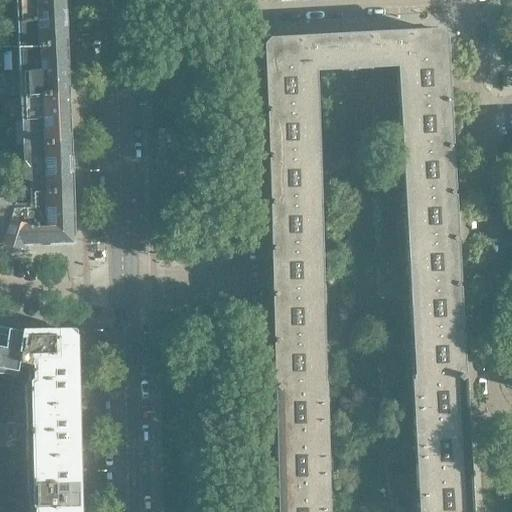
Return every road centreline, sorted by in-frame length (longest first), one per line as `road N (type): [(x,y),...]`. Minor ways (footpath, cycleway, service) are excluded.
road 1 (residential): [(511,417),(496,411),(477,109)]
road 2 (tertiary): [(121,294),(112,0)]
road 3 (residential): [(232,2),(237,289)]
road 4 (residential): [(237,289),(236,511)]
road 5 (tertiary): [(130,511),(121,294)]
road 6 (residential): [(121,294),(0,286)]
